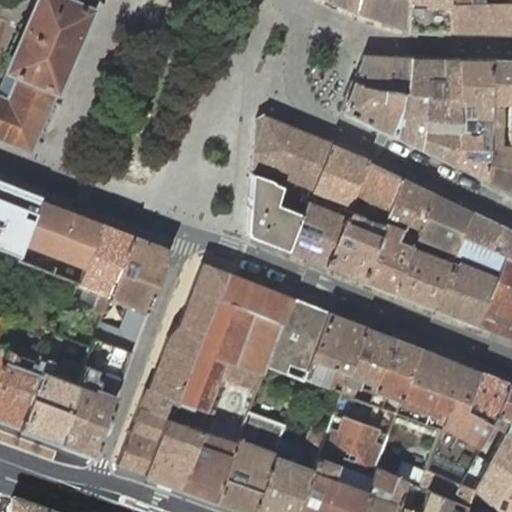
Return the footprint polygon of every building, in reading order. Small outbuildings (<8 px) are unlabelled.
[(0,0),(0,97),(8,101),(19,74),(5,68),(0,80),(0,0)] [(34,0),(5,68),(19,74),(8,101),(0,97),(0,137),(28,148),(91,0),(34,0)] [(326,0),(355,12),(357,0),(326,0)] [(407,29),(406,0),(357,0),(355,12),(375,19),(404,29),(407,29)] [(447,0),(406,0),(407,29),(448,30),(447,2),(447,0)] [(447,2),(448,30),(511,32),(511,1),(481,2),(447,2)] [(363,55),(352,83),(399,90),(406,91),(409,56),(363,55)] [(458,58),(409,56),(406,91),(399,90),(393,135),(455,165),(457,117),(458,58)] [(487,59),(458,58),(457,117),(475,117),(475,118),(475,131),(488,132),(488,117),(488,101),(487,59)] [(511,59),(487,59),(488,101),(488,117),(488,132),(487,137),(500,136),(499,101),(507,102),(507,136),(507,140),(511,139),(511,59)] [(399,90),(352,83),(342,110),(393,135),(399,90)] [(311,186),(331,140),(263,112),(255,117),(251,166),(271,169),(303,183),(300,193),(303,195),(303,194),(307,195),(308,193),(310,188),(311,186)] [(457,117),(455,165),(485,179),(487,145),(487,137),(488,132),(475,131),(475,118),(475,117),(457,117)] [(500,136),(487,137),(487,145),(500,145),(500,136)] [(351,195),(365,160),(367,155),(331,140),(311,186),(310,188),(341,198),(339,205),(346,208),(347,204),(349,201),(351,195)] [(511,144),(487,145),(485,179),(511,191),(511,144)] [(386,209),(400,177),(365,160),(351,195),(380,206),(386,209)] [(249,234),(286,249),(301,211),(296,209),(276,203),(281,184),(275,182),(269,178),(250,172),(246,229),(249,234)] [(360,278),(391,291),(411,245),(412,243),(397,237),(400,227),(416,233),(433,193),(400,177),(386,209),(382,220),(380,223),(378,229),(377,232),(360,278)] [(36,196),(0,181),(0,236),(21,244),(39,197),(36,196)] [(286,249),(324,264),(342,218),(343,215),(345,209),(346,208),(339,205),(336,212),(312,202),(315,196),(308,193),(307,195),(303,194),(303,195),(300,198),(301,199),(305,200),(301,211),(286,249)] [(411,245),(391,291),(432,307),(449,260),(417,247),(421,237),(453,251),(460,235),(470,211),(433,193),(416,233),(415,235),(412,243),(411,245)] [(101,221),(39,197),(21,244),(16,257),(72,280),(78,282),(101,221)] [(296,209),(301,211),(305,200),(301,199),(300,198),(296,209)] [(375,221),(380,223),(382,220),(386,209),(380,206),(374,221),(375,221)] [(324,264),(360,278),(377,232),(378,229),(380,223),(375,221),(373,230),(358,224),(361,215),(350,211),(345,209),(343,215),(342,218),(324,264)] [(511,230),(470,211),(460,235),(505,254),(511,257),(511,230)] [(374,221),(361,215),(358,224),(373,230),(375,221),(374,221)] [(90,315),(100,318),(108,296),(131,233),(101,221),(78,282),(78,283),(99,292),(90,315)] [(131,351),(146,310),(168,251),(169,252),(170,249),(131,233),(108,296),(127,303),(112,344),(131,351)] [(511,338),(511,257),(505,254),(460,235),(453,251),(449,260),(432,307),(477,325),(511,338)] [(265,365),(291,297),(201,261),(177,322),(166,335),(146,387),(144,387),(115,463),(176,485),(200,428),(205,417),(209,406),(221,376),(256,388),(265,365)] [(327,311),(291,297),(265,365),(300,379),(301,376),(327,311)] [(364,326),(327,311),(301,376),(308,379),(323,385),(338,391),(342,381),(346,371),(347,371),(364,326)] [(391,336),(364,326),(347,371),(373,381),(391,336)] [(17,427),(55,442),(79,376),(63,370),(62,374),(49,369),(62,336),(58,334),(53,332),(44,356),(17,427)] [(417,347),(391,336),(373,381),(369,389),(398,400),(399,397),(417,347)] [(79,376),(55,442),(92,455),(131,351),(112,344),(93,337),(90,346),(79,376)] [(479,371),(417,347),(399,397),(444,414),(439,429),(476,447),(490,423),(489,423),(464,409),(479,371)] [(0,363),(0,421),(17,427),(44,356),(37,354),(35,360),(31,369),(9,361),(12,352),(5,349),(0,363)] [(35,360),(12,352),(9,361),(31,369),(35,360)] [(489,423),(490,423),(507,382),(479,371),(464,409),(489,423)] [(342,381),(338,391),(365,401),(369,392),(342,381)] [(490,423),(499,428),(504,431),(511,435),(511,383),(507,382),(490,423)] [(217,409),(209,406),(205,417),(213,419),(217,409)] [(331,410),(326,423),(309,470),(309,469),(292,511),(355,511),(374,464),(386,431),(331,410)] [(282,427),(246,413),(240,427),(236,439),(212,498),(249,511),(273,452),(279,436),(282,427)] [(213,419),(205,417),(200,428),(236,439),(240,427),(213,419)] [(273,452),(249,511),(292,511),(309,469),(309,470),(326,423),(313,418),(302,445),(279,436),(273,452)] [(200,428),(176,485),(212,498),(236,439),(200,428)] [(487,461),(511,473),(511,435),(504,431),(487,461)] [(407,438),(400,462),(416,468),(425,445),(407,438)] [(461,475),(457,482),(472,488),(473,489),(499,511),(500,511),(511,511),(511,473),(487,461),(475,482),(461,475)] [(374,464),(355,511),(392,511),(405,479),(406,478),(396,474),(374,464)] [(399,465),(396,474),(406,478),(405,479),(417,485),(421,474),(399,465)] [(457,482),(424,468),(423,468),(421,474),(417,485),(421,487),(427,489),(437,494),(449,499),(466,507),(473,489),(472,488),(457,482)] [(417,485),(405,479),(392,511),(430,511),(437,494),(427,489),(421,487),(417,485)] [(456,511),(446,507),(449,499),(437,494),(430,511),(456,511)]
